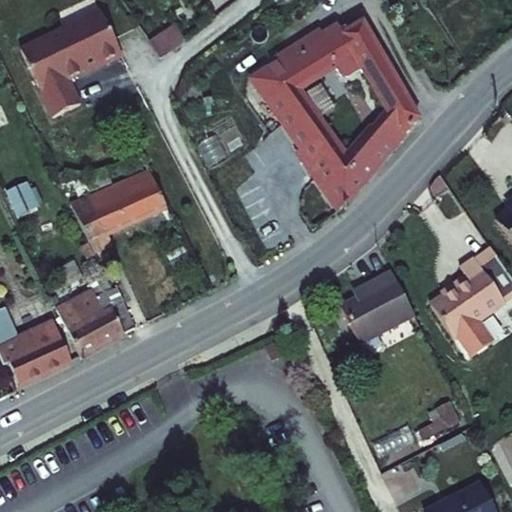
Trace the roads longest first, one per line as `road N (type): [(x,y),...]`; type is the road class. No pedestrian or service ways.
road 1 (residential): [(253,0),(146,78),(257,295)]
road 2 (unclassified): [(511,63),(328,250),(257,295)]
road 3 (unclassified): [(257,295),(0,431)]
